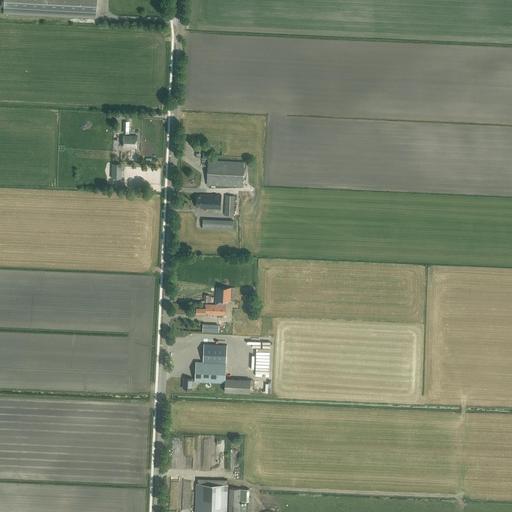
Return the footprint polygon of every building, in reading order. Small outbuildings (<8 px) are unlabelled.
[(4,0),(4,8),(96,13),(96,0),(4,0)] [(123,136),(123,147),(137,148),(137,136),(123,136)] [(244,162),(208,160),(207,185),(243,187),(244,162)] [(112,180),(120,180),(121,164),(113,164),(112,180)] [(200,208),(220,209),(221,195),(202,194),(202,195),(197,195),(196,207),(200,207),(200,208)] [(234,216),(235,195),(225,195),(224,215),(234,216)] [(202,228),(233,230),(233,220),(203,219),(202,228)] [(226,300),(232,301),(234,301),(235,288),(216,287),(215,305),(206,304),(205,307),(197,306),(196,314),(225,315),(226,300)] [(227,345),(204,344),(203,361),(196,361),(195,378),(192,378),(184,378),(183,382),(184,382),(184,388),(191,389),(192,381),(195,381),(225,383),(224,391),(250,392),(250,379),(225,378),(227,345)] [(197,511),(220,511),(221,511),(225,511),(227,480),(198,479),(196,510),(198,510),(197,511)] [(239,511),(241,488),(230,488),(228,511),(239,511)]
